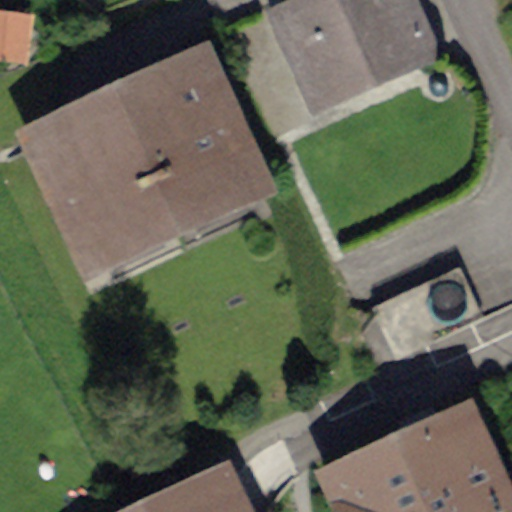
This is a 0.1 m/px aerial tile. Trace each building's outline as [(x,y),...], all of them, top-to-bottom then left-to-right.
[(399,0),(344,0),(290,23),(321,96),(422,53),(399,0)] [(24,24),(0,20),(0,55),(19,58),(24,24)] [(198,73),(44,144),(96,258),(251,187),(198,73)] [(502,511),(464,429),(340,485),(352,511),(502,511)] [(228,511),(220,493),(178,511),(228,511)]
